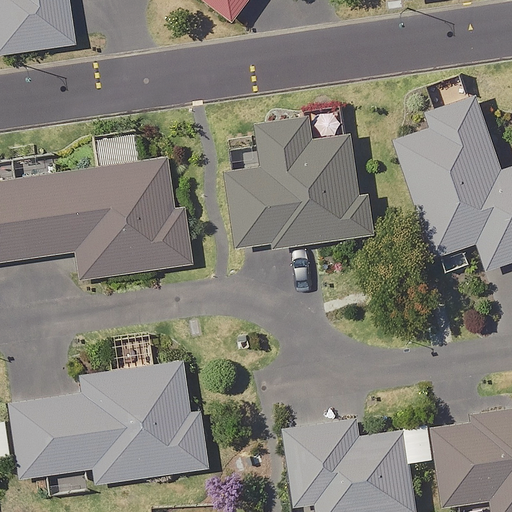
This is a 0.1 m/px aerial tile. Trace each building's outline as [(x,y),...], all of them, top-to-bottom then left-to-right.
[(0,0),(0,53),(72,44),(65,0),(0,0)] [(207,0),(236,19),(248,0),(207,0)] [(397,143),(442,276),(470,267),(466,255),(484,249),(492,271),(511,263),(511,156),(500,161),(480,101),(432,118),(436,129),(397,143)] [(232,175),(242,251),(276,247),(278,257),(367,246),(354,141),(313,147),(310,119),(262,125),(268,171),(232,175)] [(0,184),(0,265),(26,262),(74,254),(78,282),(186,265),(169,160),(139,165),(135,135),(94,142),(98,169),(14,182),(0,184)] [(16,461),(18,478),(66,472),(92,468),(94,482),(202,468),(188,362),(154,366),(150,334),(106,340),(110,373),(81,376),(84,395),(9,405),(11,420),(16,458),(16,461)] [(511,511),(511,411),(479,414),(480,426),(441,429),(447,507),(496,502),(496,511),(511,511)] [(435,461),(430,424),(363,434),(361,422),(289,432),(299,505),(321,502),(322,511),(418,511),(411,464),(435,461)]
